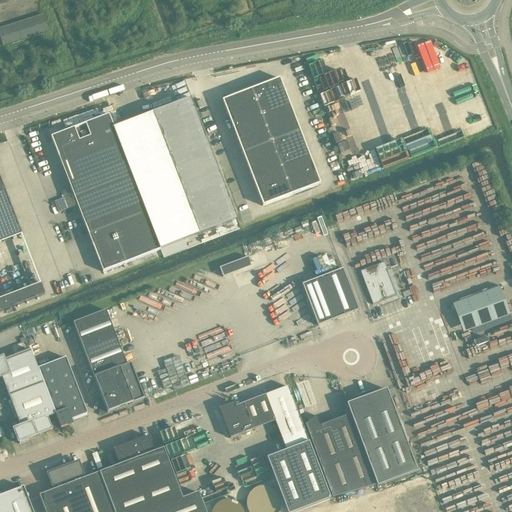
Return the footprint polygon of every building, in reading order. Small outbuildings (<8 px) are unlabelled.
[(0,29),(0,35),(3,46),(4,47),(48,32),(43,15),(41,16),(37,17),(29,20),(25,21),(15,24),(12,25),(4,28),(0,29)] [(261,207),(319,185),(278,80),(221,102),(261,207)] [(483,96),(473,99),(475,107),(474,107),(476,115),(480,114),(483,123),(489,121),(483,96)] [(190,99),(152,113),(199,235),(237,221),(190,99)] [(102,273),(160,251),(108,116),(50,138),(102,273)] [(394,153),(400,150),(398,146),(375,155),(377,161),(395,154),(394,153)] [(0,244),(21,236),(0,180),(0,244)] [(245,256),(218,267),(221,276),(249,265),(245,256)] [(384,263),(360,272),(373,305),(396,296),(384,263)] [(317,326),(358,311),(342,269),(302,285),(317,326)] [(0,312),(44,295),(40,285),(0,300),(0,312)] [(499,288),(462,302),(472,330),(510,315),(499,288)] [(109,320),(106,311),(73,324),(94,378),(94,379),(95,378),(96,381),(95,381),(107,413),(126,406),(125,404),(131,401),(132,404),(144,399),(132,367),(128,369),(127,366),(127,365),(126,365),(123,357),(123,356),(122,356),(119,348),(120,348),(120,347),(119,347),(113,330),(113,329),(112,329),(109,321),(110,321),(109,320)] [(47,418),(55,415),(31,351),(5,361),(4,359),(0,360),(0,381),(3,380),(20,427),(14,430),(19,445),(28,441),(28,439),(52,430),(47,418)] [(37,369),(55,415),(60,429),(67,426),(71,424),(70,421),(87,414),(65,358),(37,369)] [(234,403),(219,409),(230,439),(274,422),(286,451),(266,459),(286,511),(296,511),(330,499),(308,443),(309,443),(287,387),(235,407),(234,403)] [(360,401),(347,406),(350,415),(376,486),(415,471),(385,391),(375,395),(373,391),(358,396),(360,401)] [(313,419),(304,425),(331,498),(376,486),(350,415),(320,426),(318,427),(313,419)] [(113,449),(119,465),(99,473),(113,511),(205,511),(198,493),(182,499),(163,449),(154,452),(148,436),(113,449)] [(39,496),(45,511),(113,511),(99,473),(83,479),(82,475),(78,463),(48,474),(52,486),(53,486),(54,490),(39,496)] [(439,511),(429,482),(389,495),(395,511),(439,511)] [(0,511),(32,511),(23,487),(17,490),(14,491),(15,493),(4,498),(3,495),(1,496),(0,495),(0,511)]
